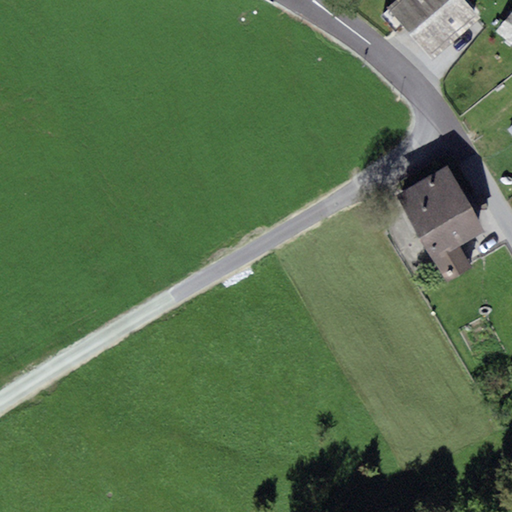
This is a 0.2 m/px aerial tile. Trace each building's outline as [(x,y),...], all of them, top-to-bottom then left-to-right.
[(397,0),(386,9),(430,61),(484,17),(469,0),(397,0)] [(511,11),(495,33),(511,46),(511,11)] [(343,92),(369,73),(354,52),(328,71),(343,92)] [(0,105),(35,87),(22,64),(0,76),(0,105)] [(486,234),(446,168),(394,200),(434,265),(464,248),(486,234)] [(464,248),(434,265),(445,285),(475,269),(464,248)]
